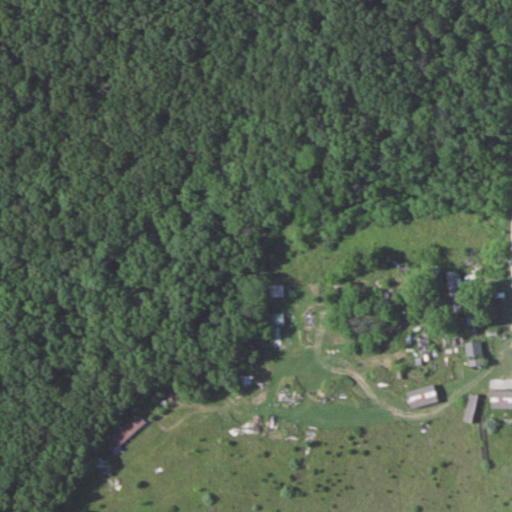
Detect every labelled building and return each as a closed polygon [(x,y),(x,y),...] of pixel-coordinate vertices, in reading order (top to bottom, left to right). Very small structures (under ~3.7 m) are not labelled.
[(449,271),(451,312),(461,312),(459,271),(449,271)] [(281,313),(290,315),(299,275),(289,273),(281,313)] [(349,281),(333,281),(333,304),(349,304),(349,281)] [(406,400),(419,400),(419,390),(406,390),(406,400)] [(511,401),(498,403),(505,455),(511,454),(511,401)] [(147,424),(141,416),(109,443),(115,450),(147,424)]
